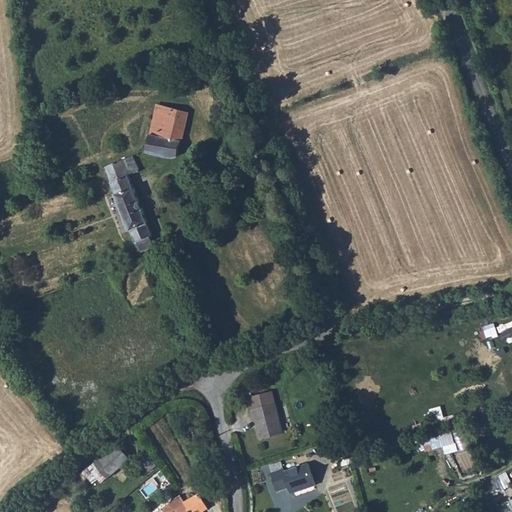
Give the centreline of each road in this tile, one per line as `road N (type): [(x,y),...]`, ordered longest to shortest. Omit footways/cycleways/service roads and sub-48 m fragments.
road 1 (unclassified): [(239,511),(205,383),(318,330),(329,306),(210,0)]
road 2 (track): [(19,511),(183,385),(205,383)]
road 3 (unclassified): [(511,174),(442,0)]
road 4 (track): [(326,321),(511,293)]
road 5 (unknown): [(218,377),(158,223)]
